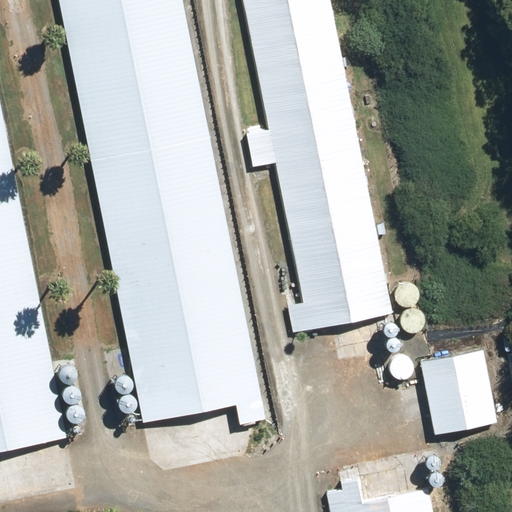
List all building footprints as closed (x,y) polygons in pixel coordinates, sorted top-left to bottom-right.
[(181,0),(57,0),(142,424),(234,406),(238,426),(266,420),(181,0)] [(328,0),(241,0),(268,130),(246,135),(252,168),(274,163),(303,303),(287,306),(293,333),(392,314),(328,0)] [(0,451),(66,439),(0,107),(0,451)] [(449,357),(419,362),(433,435),(496,423),(482,350),(449,357)] [(356,479),(338,483),(339,489),(326,492),(329,511),(433,511),(429,490),(361,503),(356,479)]
